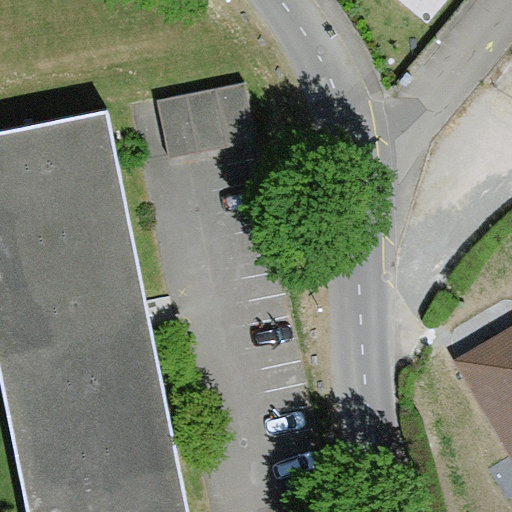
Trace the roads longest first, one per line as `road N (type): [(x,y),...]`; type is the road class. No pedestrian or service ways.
road 1 (tertiary): [(355,186),(362,353),(393,511)]
road 2 (residential): [(355,186),(511,0)]
road 3 (tertiary): [(281,0),(337,95),(355,186)]
